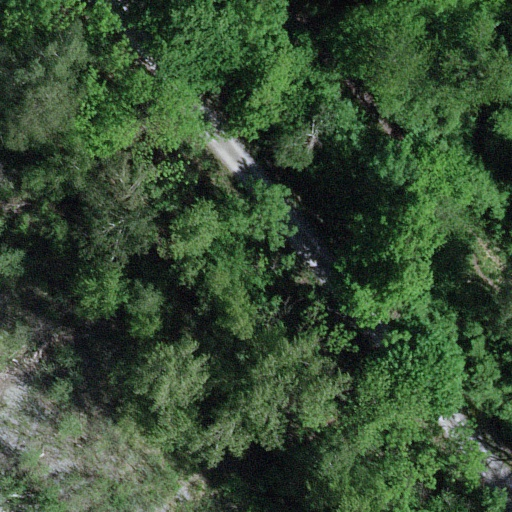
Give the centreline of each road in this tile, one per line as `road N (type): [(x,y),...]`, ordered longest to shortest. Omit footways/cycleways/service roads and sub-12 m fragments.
road 1 (track): [(511,496),(117,0)]
road 2 (unknown): [(511,308),(472,284),(322,0)]
